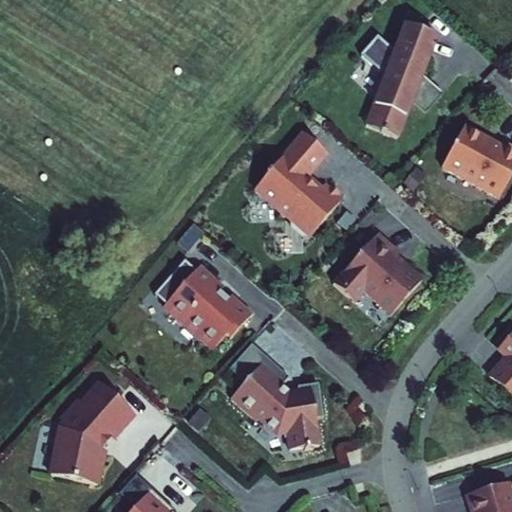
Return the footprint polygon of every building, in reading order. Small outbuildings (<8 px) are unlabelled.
[(368,125),(399,137),(414,99),(427,83),(421,79),(424,74),(438,36),(407,23),(396,51),(379,36),(362,55),(387,76),(368,125)] [(427,83),(414,99),(428,111),(445,92),(424,74),(421,79),(427,83)] [(505,152),(464,128),(441,170),(498,201),(511,175),(511,151),(507,148),(505,152)] [(267,174),(255,188),(290,219),(290,227),(305,241),(342,200),(337,195),(338,194),(331,188),(330,189),(325,184),(322,188),(321,188),(315,188),(306,180),(309,176),(328,154),(304,133),(270,170),(269,169),(266,173),(267,174)] [(309,176),(306,180),(315,188),(321,188),(322,188),(309,176)] [(366,291),(393,314),(424,280),(407,265),(404,265),(397,258),(401,253),(380,233),(335,283),(356,302),(366,291)] [(185,260),(154,294),(166,304),(163,306),(180,321),(182,318),(214,348),(226,335),(230,339),(251,316),(234,301),(233,303),(216,288),(218,286),(201,270),(199,273),(185,260)] [(506,358),(487,379),(511,401),(511,332),(496,350),(506,358)] [(231,370),(246,384),(267,361),(289,381),(290,379),(253,345),(231,370)] [(324,413),(320,388),(300,391),(291,393),(284,386),(289,381),(267,361),(246,384),(234,397),(245,407),(243,409),(254,419),(256,417),(278,437),(289,435),(291,452),(321,447),(317,420),(316,414),(324,413)] [(134,415),(99,383),(81,403),(78,400),(61,420),(63,422),(60,427),(49,474),(96,484),(103,454),(98,450),(112,435),(114,436),(134,415)] [(232,399),(243,409),(245,407),(234,397),(232,399)] [(135,477),(118,497),(133,511),(150,492),(135,477)] [(511,511),(511,495),(509,484),(468,497),(472,511),(511,511)] [(173,511),(150,492),(133,511),(132,511),(173,511)]
